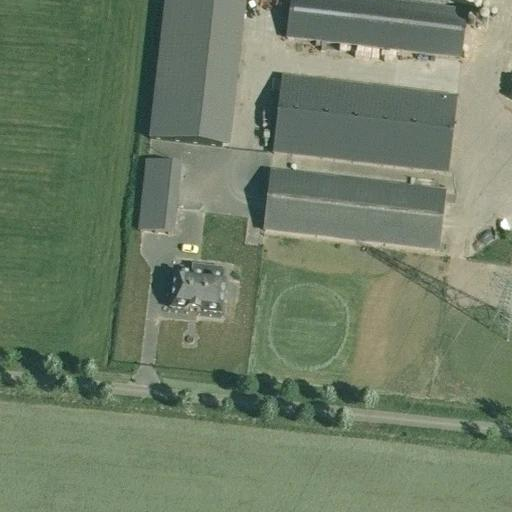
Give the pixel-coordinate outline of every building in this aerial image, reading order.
[(165,0),(149,141),(221,149),(238,0),(165,0)] [(290,0),(286,40),(462,60),(467,13),(357,0),(290,0)] [(447,175),(456,100),(282,80),(273,155),(447,175)] [(142,206),(139,232),(171,236),(174,210),(179,166),(147,163),(142,206)] [(437,252),(443,194),(270,174),(263,231),(437,252)] [(223,271),(198,268),(197,278),(190,277),(174,275),(170,309),(189,311),(197,312),(220,315),(224,281),(222,281),(223,271)]
